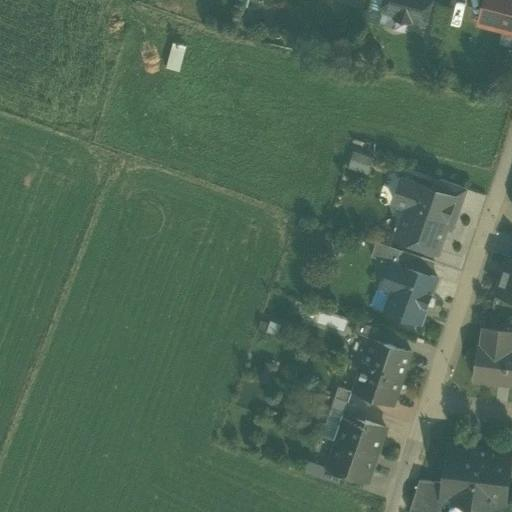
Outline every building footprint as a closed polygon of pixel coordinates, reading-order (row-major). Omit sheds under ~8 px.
[(392,26),(395,17),(396,14),(382,10),(384,0),(370,0),(365,19),(392,26)] [(412,19),(426,22),(432,0),(384,0),(382,10),(396,14),(395,17),(411,21),(412,19)] [(484,27),(490,0),(485,0),(478,26),(484,27)] [(511,0),(490,0),(484,27),(511,34),(511,0)] [(432,32),(443,35),(451,8),(439,5),(432,32)] [(179,69),(186,44),(173,41),(166,66),(179,69)] [(355,149),(350,166),(371,171),(375,154),(355,149)] [(453,209),(457,211),(465,188),(435,177),(430,188),(457,198),(453,209)] [(420,244),(438,250),(453,209),(457,198),(430,188),(402,178),(394,202),(407,206),(411,214),(408,222),(407,221),(400,225),(396,235),(407,239),(414,237),(421,239),(420,244)] [(407,206),(400,225),(407,221),(408,222),(411,214),(407,206)] [(396,263),(430,275),(435,262),(401,250),(396,263)] [(499,292),(511,296),(511,259),(510,259),(499,292)] [(391,261),(384,281),(393,285),(390,291),(384,310),(421,324),(427,308),(432,293),(438,277),(430,275),(396,263),(391,261)] [(381,288),(390,291),(393,285),(384,281),(381,288)] [(368,337),(388,343),(391,332),(357,321),(353,332),(368,337)] [(475,377),(511,381),(511,328),(486,326),(484,344),(479,344),(475,377)] [(366,353),(362,364),(402,378),(412,351),(388,343),(368,337),(363,352),(366,353)] [(393,404),(402,378),(362,364),(357,380),(362,382),(358,393),(393,404)] [(362,382),(357,380),(353,391),(358,393),(362,382)] [(353,391),(338,386),(335,397),(369,408),(372,398),(358,393),(353,391)] [(346,413),(365,420),(369,408),(335,397),(331,408),(346,413)] [(346,413),(331,408),(322,435),(337,440),(346,413)] [(346,413),(337,440),(377,454),(386,427),(365,420),(346,413)] [(368,480),(377,454),(337,440),(328,467),(343,472),(368,480)] [(443,499),(505,507),(509,473),(511,452),(511,451),(511,452),(449,443),(444,482),(441,499),(443,499)] [(306,470),(320,475),(324,466),(310,461),(306,470)] [(324,466),(320,475),(320,477),(339,483),(343,472),(328,467),(324,465),(324,466)] [(408,511),(440,511),(443,499),(441,499),(444,482),(419,479),(408,511)]
